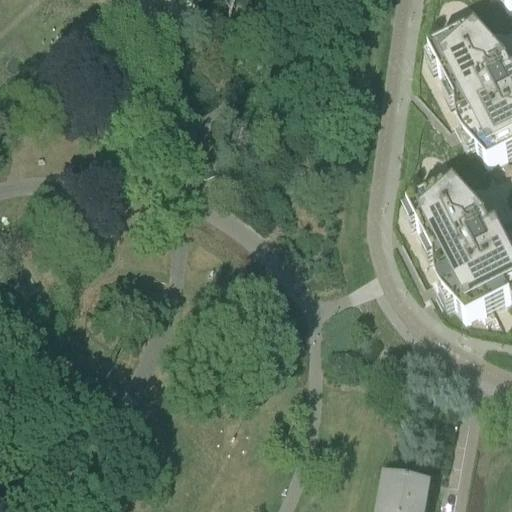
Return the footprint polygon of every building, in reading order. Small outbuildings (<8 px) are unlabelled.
[(511,0),(491,0),(509,20),(511,18),(511,0)] [(466,43),(428,62),(439,82),(447,98),(455,113),(455,115),(456,124),(456,126),(456,127),(456,129),(456,131),(457,132),(457,134),(457,135),(458,137),(458,138),(459,140),(460,141),(460,143),(461,144),(462,146),(463,147),(464,148),(488,175),(511,162),(511,85),(510,81),(507,76),(493,61),(476,41),(474,42),(477,46),(471,52),(466,43)] [(194,134),(193,136),(192,156),(193,162),(201,182),(202,184),(204,183),(219,176),(213,154),(212,135),(196,133),(194,134)] [(445,198),(407,217),(433,269),(434,280),(434,281),(435,283),(435,284),(435,286),(435,288),(436,289),(436,291),(436,292),(437,294),(438,295),(438,297),(439,298),(440,300),(441,301),(441,302),(442,304),(466,330),(467,330),(487,320),(510,308),(506,299),(511,296),(511,267),(509,262),(497,238),(496,238),(490,241),(489,237),(486,232),(486,231),(468,212),(454,196),(453,198),(456,201),(449,207),(445,198)] [(386,485),(381,511),(423,511),(427,492),(386,485)]
